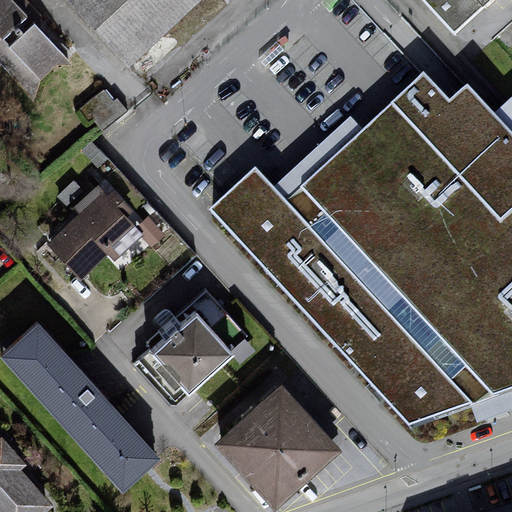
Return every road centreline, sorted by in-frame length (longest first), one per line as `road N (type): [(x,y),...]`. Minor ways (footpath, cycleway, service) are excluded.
road 1 (unknown): [(259,511),(238,501),(106,349)]
road 2 (residential): [(511,450),(335,511)]
